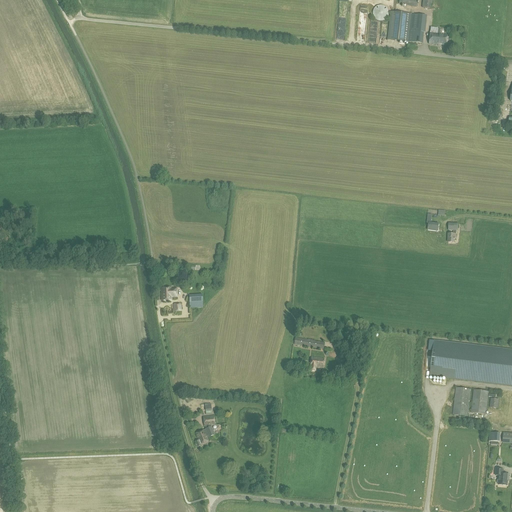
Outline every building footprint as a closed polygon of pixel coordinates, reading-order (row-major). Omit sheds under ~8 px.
[(431,9),(432,0),(422,0),(422,8),(431,9)] [(360,4),(358,19),(365,20),(367,5),(360,4)] [(386,18),(387,18),(387,17),(388,16),(388,15),(388,14),(388,13),(388,12),(388,11),(388,10),(387,10),(387,9),(387,8),(386,8),(386,7),(385,7),(385,6),(384,6),(383,6),(382,6),(382,5),(381,5),(380,5),(379,5),(379,6),(378,6),(377,6),(376,6),(376,7),(375,7),(375,8),(374,8),(374,9),(373,10),(373,11),(373,12),(373,13),(373,14),(373,15),(373,16),(373,17),(374,17),(374,18),(375,18),(375,19),(376,19),(376,20),(377,20),(378,20),(378,21),(379,21),(380,21),(381,21),(382,21),(383,21),(383,20),(384,20),(385,20),(385,19),(386,19),(386,18)] [(425,33),(427,16),(413,14),(411,30),(409,30),(411,14),(396,12),(391,12),(388,40),(393,40),(423,44),(424,33),(425,33)] [(437,44),(446,45),(447,35),(440,34),(441,29),(438,29),(437,33),(430,33),(429,44),(437,45),(437,44)] [(439,224),(431,223),(432,219),(431,219),(432,215),(428,214),(427,223),(429,223),(428,231),(438,232),(439,224)] [(453,231),(453,233),(456,233),(456,231),(458,231),(458,224),(457,224),(448,223),(448,231),(453,231)] [(456,233),(453,233),(453,234),(448,234),(448,243),(455,243),(455,238),(456,239),(456,234),(456,233)] [(156,276),(159,285),(165,283),(162,274),(156,276)] [(162,301),(172,300),(172,296),(177,296),(176,288),(171,289),(171,288),(161,288),(162,301)] [(203,308),(202,295),(189,295),(190,308),(203,308)] [(173,304),(174,312),(182,311),(181,304),(173,304)] [(294,345),(324,349),(325,343),(313,341),(313,340),(307,339),(307,340),(295,338),(294,345)] [(511,349),(434,340),(429,377),(511,386),(511,349)] [(323,368),(324,359),(311,357),(310,367),(310,370),(315,371),(316,368),(323,368)] [(468,417),(471,390),(456,388),(453,415),(468,417)] [(486,415),(488,397),(489,394),(489,392),(474,390),(471,413),(486,415)] [(490,408),(498,409),(499,399),(491,398),(490,408)] [(204,431),(204,430),(196,433),(198,440),(195,442),(197,447),(201,446),(201,444),(208,441),(206,437),(208,436),(209,437),(215,435),(211,427),(211,426),(215,426),(214,415),(214,414),(203,415),(203,416),(204,427),(206,427),(206,429),(205,429),(206,430),(204,431)] [(491,432),(490,441),(500,441),(500,433),(491,432)] [(498,483),(499,484),(498,485),(507,486),(508,479),(509,479),(509,474),(503,474),(503,470),(496,469),(496,476),(499,476),(499,480),(498,480),(497,481),(497,483),(498,483)]
